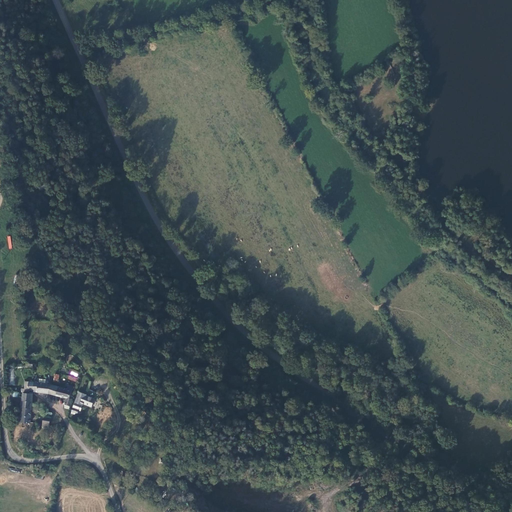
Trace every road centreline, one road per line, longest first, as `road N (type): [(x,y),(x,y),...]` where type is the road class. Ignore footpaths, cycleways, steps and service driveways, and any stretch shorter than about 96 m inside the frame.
road 1 (unclassified): [(54,0),(146,204),(220,310),(268,354),(405,445),(511,480)]
road 2 (unclassified): [(0,351),(11,453),(93,459),(117,511)]
road 3 (track): [(79,57),(266,6),(284,19)]
